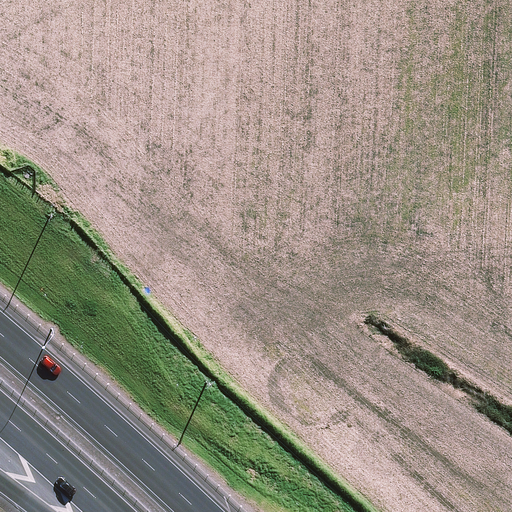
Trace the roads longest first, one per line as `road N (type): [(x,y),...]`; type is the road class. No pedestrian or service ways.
road 1 (motorway): [(0,311),(221,511)]
road 2 (motorway): [(110,511),(0,413)]
